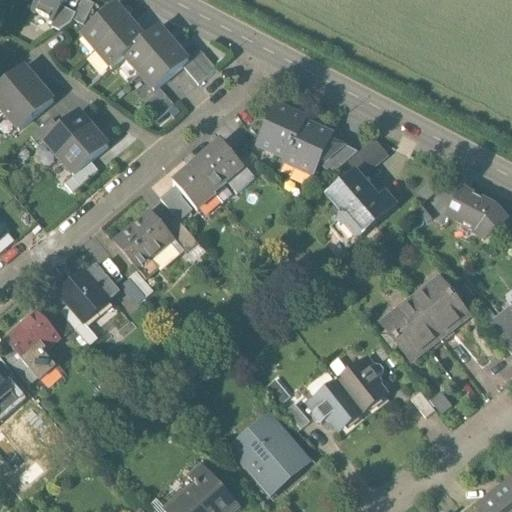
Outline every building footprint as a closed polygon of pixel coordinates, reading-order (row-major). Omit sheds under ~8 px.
[(66,0),(37,0),(29,17),(52,28),(66,0)] [(96,49),(135,17),(120,0),(117,0),(80,30),(96,49)] [(149,34),(135,17),(96,49),(110,66),(124,54),(149,34)] [(149,34),(124,54),(140,73),(179,41),(163,22),(149,34)] [(179,41),(140,73),(155,91),(194,59),(179,41)] [(0,81),(0,104),(4,110),(41,81),(25,61),(0,81)] [(4,110),(20,130),(57,100),(41,81),(4,110)] [(285,158),(306,114),(278,101),(257,145),(285,158)] [(96,125),(80,106),(43,138),(59,156),(96,125)] [(314,178),(337,129),(306,114),(285,158),(282,163),(314,178)] [(113,145),(96,125),(59,156),(76,176),(113,145)] [(226,133),(200,155),(231,192),(257,170),(226,133)] [(200,155),(174,176),(204,213),(231,192),(200,155)] [(400,201),(363,160),(327,192),(365,233),(400,201)] [(511,216),(500,202),(464,184),(447,218),(478,233),(487,243),(511,220),(511,216)] [(189,251),(151,208),(114,241),(152,284),(189,251)] [(114,296),(90,267),(56,295),(81,324),(114,296)] [(122,287),(139,305),(153,292),(136,274),(122,287)] [(448,274),(414,299),(446,342),(480,317),(448,274)] [(414,299),(380,324),(412,367),(446,342),(414,299)] [(511,306),(488,323),(511,355),(511,354),(511,306)] [(75,352),(49,321),(10,354),(36,385),(75,352)] [(359,359),(333,379),(364,420),(390,399),(359,359)] [(0,420),(25,401),(0,370),(0,420)] [(333,379),(306,400),(338,440),(364,420),(333,379)] [(436,413),(421,394),(411,402),(426,421),(436,413)] [(311,425),(295,406),(286,413),(302,432),(311,425)] [(315,459),(272,409),(228,447),(271,497),(315,459)] [(238,511),(243,508),(206,464),(158,504),(164,511),(238,511)] [(511,511),(511,476),(475,505),(480,511),(511,511)]
